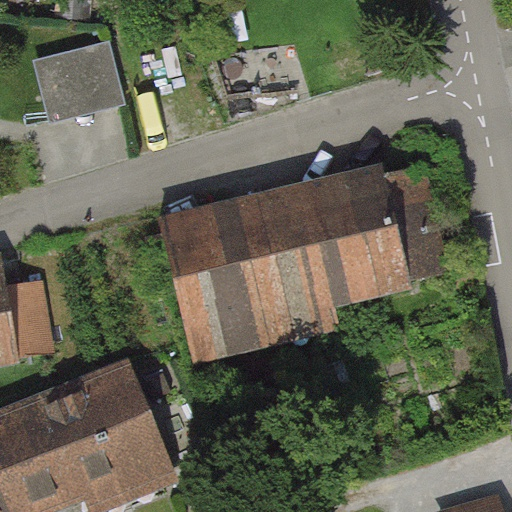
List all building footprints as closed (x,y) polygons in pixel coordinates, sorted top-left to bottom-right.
[(110,47),(34,68),(51,129),(127,108),(110,47)] [(416,174),(171,232),(196,336),(441,279),(416,174)] [(0,257),(0,370),(28,365),(8,256),(0,257)] [(0,427),(0,484),(10,511),(40,511),(163,462),(125,377),(0,427)] [(0,511),(10,511),(0,484),(0,511)] [(460,511),(500,511),(498,501),(460,511)]
